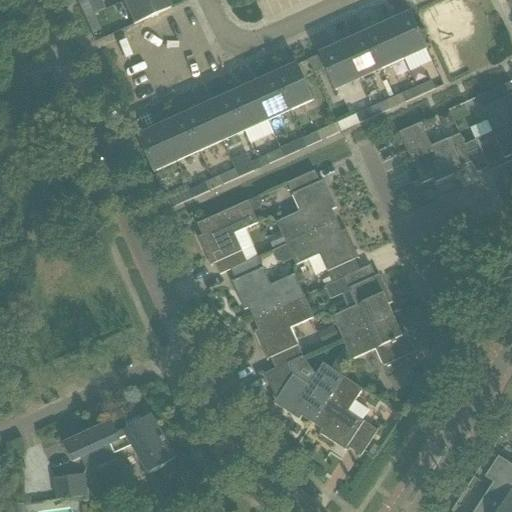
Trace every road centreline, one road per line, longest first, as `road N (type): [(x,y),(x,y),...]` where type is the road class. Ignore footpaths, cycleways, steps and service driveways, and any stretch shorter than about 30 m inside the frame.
road 1 (residential): [(188,359),(28,0)]
road 2 (residential): [(0,434),(107,384),(188,359)]
road 3 (residential): [(511,344),(402,511)]
road 4 (residential): [(295,511),(249,470),(188,359)]
road 5 (residential): [(204,0),(231,42),(250,43),(348,0)]
